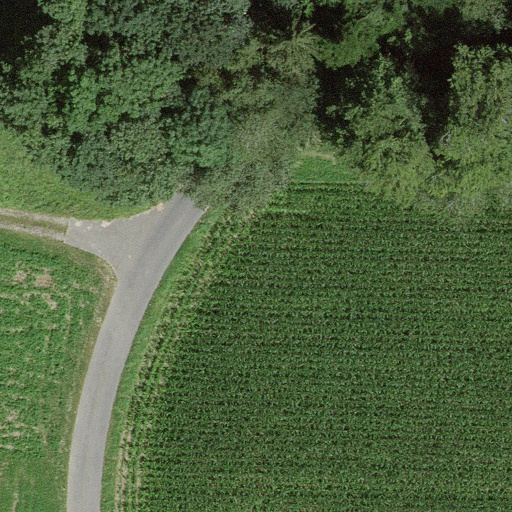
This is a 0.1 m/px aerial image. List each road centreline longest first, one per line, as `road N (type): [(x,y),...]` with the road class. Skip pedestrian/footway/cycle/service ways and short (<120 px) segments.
road 1 (unclassified): [(79,511),(78,453),(112,321),(166,220),(264,116),(480,0)]
road 2 (track): [(0,221),(52,224),(148,254)]
